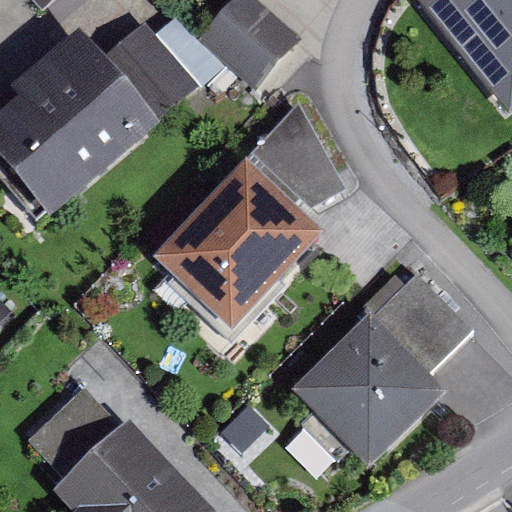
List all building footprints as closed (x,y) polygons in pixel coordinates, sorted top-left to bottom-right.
[(264,91),(308,36),(262,0),(236,0),(203,42),(264,91)] [(511,0),(416,0),(511,118),(511,0)] [(0,162),(49,224),(160,137),(85,40),(9,100),(20,113),(0,128),(0,162)] [(334,251),(250,171),(158,267),(242,347),(334,251)] [(379,323),(294,400),(369,483),(454,407),(379,323)] [(208,511),(132,430),(54,502),(63,511),(208,511)]
